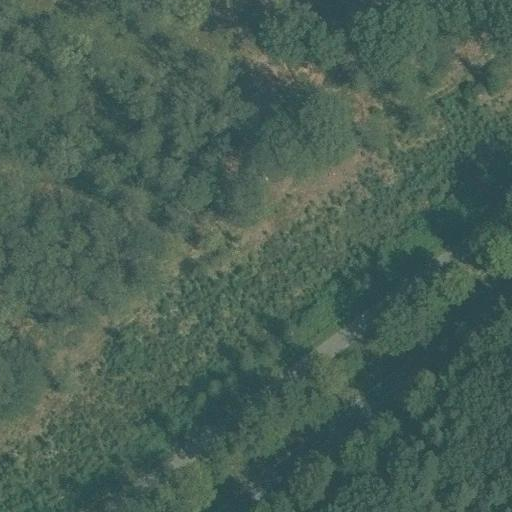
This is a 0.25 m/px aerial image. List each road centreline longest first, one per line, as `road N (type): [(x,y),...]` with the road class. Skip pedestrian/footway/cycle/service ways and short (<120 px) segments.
road 1 (track): [(0,413),(314,172),(511,58)]
road 2 (unclassified): [(106,511),(511,209)]
road 3 (primary): [(238,511),(511,298)]
